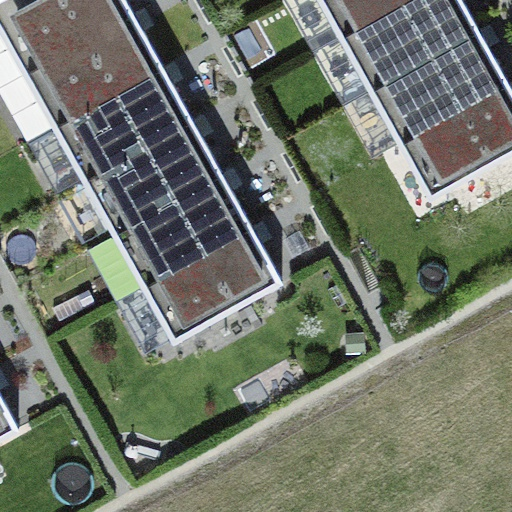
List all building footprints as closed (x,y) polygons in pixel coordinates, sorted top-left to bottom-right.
[(0,0),(0,30),(24,73),(133,12),(126,0),(0,0)] [(318,0),(340,37),(405,0),(318,0)] [(462,0),(405,0),(340,37),(369,90),(479,29),(462,0)] [(139,24),(133,12),(24,73),(53,126),(163,65),(139,24)] [(485,40),(479,29),(369,90),(399,143),(508,82),(485,40)] [(169,77),(163,65),(53,126),(83,180),(192,119),(169,77)] [(511,88),(508,82),(399,143),(430,199),(511,152),(511,88)] [(199,130),(192,119),(83,180),(113,233),(222,172),(199,130)] [(228,183),(222,172),(113,233),(142,286),(252,225),(228,183)] [(258,237),(252,225),(142,286),(173,341),(282,281),(258,237)] [(0,437),(19,427),(0,393),(0,437)]
